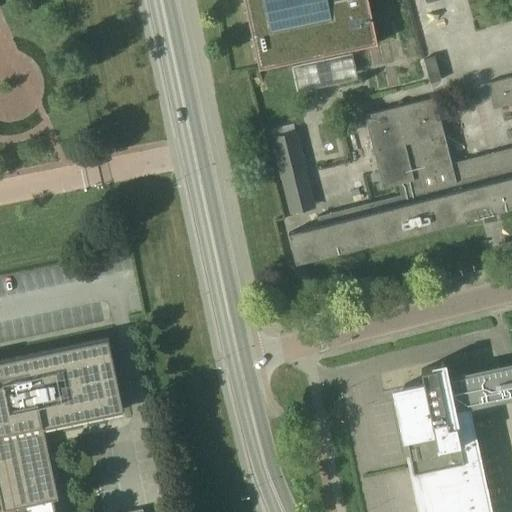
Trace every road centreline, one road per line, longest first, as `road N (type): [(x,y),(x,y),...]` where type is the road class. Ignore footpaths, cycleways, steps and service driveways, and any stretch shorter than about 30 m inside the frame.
road 1 (tertiary): [(239,364),(160,0)]
road 2 (residential): [(239,364),(511,292)]
road 3 (tertiary): [(283,511),(239,364)]
